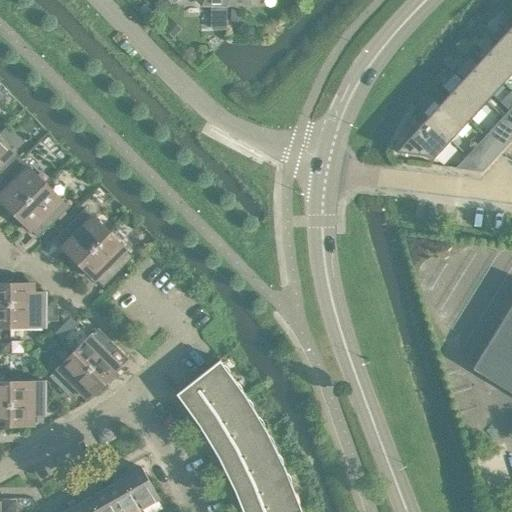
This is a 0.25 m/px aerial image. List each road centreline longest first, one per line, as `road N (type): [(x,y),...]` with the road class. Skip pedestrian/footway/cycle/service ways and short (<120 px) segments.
road 1 (tertiary): [(406,511),(342,338),(326,264),(325,166)]
road 2 (residential): [(325,166),(212,113),(99,0)]
road 3 (residential): [(325,166),(481,189)]
road 4 (residential): [(132,284),(184,336),(124,394)]
road 5 (residential): [(124,394),(0,469)]
road 6 (tertiary): [(343,106),(436,0)]
road 7 (residential): [(196,511),(124,394)]
road 8 (tertiary): [(414,0),(366,58),(343,106)]
